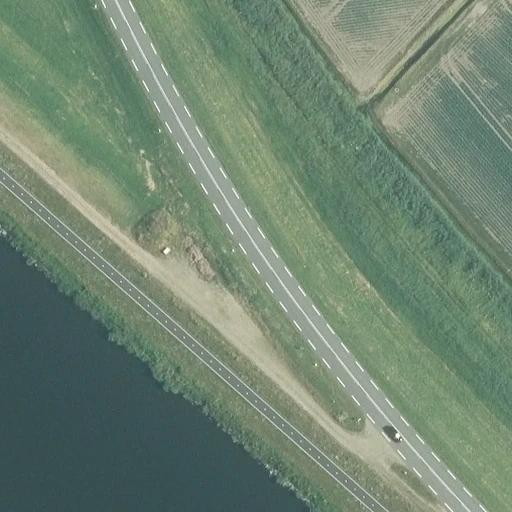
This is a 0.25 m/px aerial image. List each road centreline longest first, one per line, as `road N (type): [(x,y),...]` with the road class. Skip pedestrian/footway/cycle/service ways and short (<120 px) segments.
road 1 (secondary): [(468,511),(352,380),(262,253),(111,0)]
road 2 (track): [(0,134),(430,511)]
